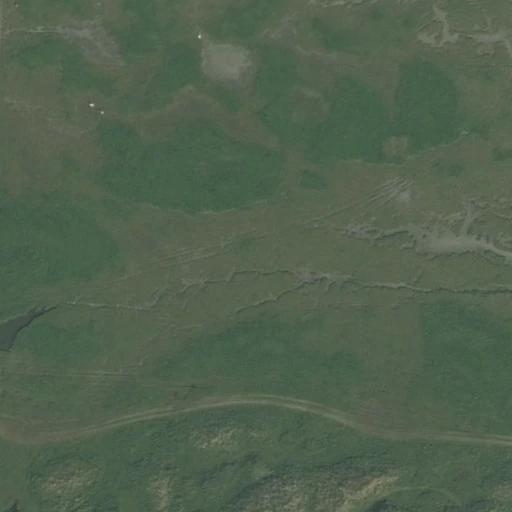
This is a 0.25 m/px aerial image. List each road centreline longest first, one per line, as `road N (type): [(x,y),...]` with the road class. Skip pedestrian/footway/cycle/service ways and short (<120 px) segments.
road 1 (track): [(511,440),(386,404),(266,389),(44,408),(0,399)]
road 2 (track): [(145,396),(116,245),(57,189),(6,94),(0,63)]
